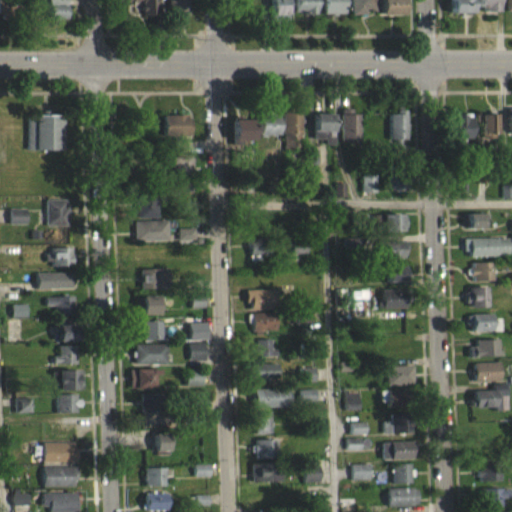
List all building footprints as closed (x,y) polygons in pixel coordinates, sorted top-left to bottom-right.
[(139,23),(155,23),(154,0),(117,0),(117,14),(139,13),(139,23)] [(164,0),(185,0),(186,12),(165,12),(164,0)] [(285,27),(285,0),(268,0),(268,27),(285,27)] [(314,22),(314,1),(292,0),(292,22),(314,22)] [(320,0),(341,0),(342,12),(321,12),(320,0)] [(347,0),(372,0),(373,9),(363,10),(363,12),(348,13),(347,0)] [(470,21),(469,0),(448,0),(449,22),(470,21)] [(495,0),(475,0),(476,19),(496,18),(495,0)] [(378,24),(401,23),(401,4),(378,4),(378,24)] [(0,22),(13,23),(14,6),(0,5),(0,22)] [(64,28),(64,6),(45,6),(44,27),(64,28)] [(298,148),(299,120),(280,119),(280,148),(298,148)] [(357,149),(357,119),(338,119),(338,149),(357,149)] [(387,120),(387,147),(405,147),(405,121),(387,120)] [(311,122),(311,148),(331,147),(330,122),(311,122)] [(469,122),(451,123),(451,147),(470,146),(469,122)] [(26,159),(63,158),(62,123),(25,124),(26,159)] [(161,144),(188,145),(188,124),(161,123),(161,144)] [(494,123),(473,123),(474,133),(478,133),(478,148),(495,148),(494,123)] [(254,143),(274,144),(275,124),(255,124),(254,143)] [(238,129),(237,148),(250,149),(251,130),(238,129)] [(186,164),(166,164),(166,182),(185,183),(186,164)] [(402,181),(385,181),(385,199),(401,200),(402,181)] [(374,183),(359,184),(360,201),(375,200),(374,183)] [(343,191),(332,192),(332,205),(343,205),(343,191)] [(510,193),(500,194),(500,207),(510,207),(510,193)] [(133,227),(154,226),(154,204),(132,204),(133,227)] [(65,233),(66,208),(44,208),(44,233),(65,233)] [(24,232),(25,217),(8,217),(8,232),(24,232)] [(485,221),(465,222),(465,237),(485,236),(485,221)] [(404,237),(404,222),(378,222),(378,236),(404,237)] [(132,250),(165,249),(165,229),(131,230),(132,250)] [(267,263),(267,246),(246,247),(247,270),(257,270),(257,264),(267,263)] [(506,246),(461,247),(462,264),(506,263),(506,246)] [(404,267),(403,249),(379,250),(379,267),(404,267)] [(305,264),(304,251),(288,251),(288,264),(305,264)] [(69,256),(50,256),(50,275),(69,275),(69,256)] [(490,271),(469,271),(469,289),(491,289),(490,271)] [(402,274),(383,275),(384,290),(402,290),(402,274)] [(165,297),(165,277),(137,277),(138,297),(165,297)] [(33,297),(71,298),(71,281),(34,280),(33,297)] [(485,315),(485,296),(465,296),(464,315),(485,315)] [(244,298),(245,318),(273,317),(272,297),(244,298)] [(403,317),(403,298),(379,298),(379,317),(403,317)] [(157,323),(158,305),(134,304),(133,323),(157,323)] [(202,316),(201,304),(187,304),(188,316),(202,316)] [(43,314),(52,314),(52,323),(71,323),(70,305),(42,306),(43,314)] [(24,325),(24,313),(9,313),(9,326),(24,325)] [(294,333),(310,333),(309,320),(293,320),(294,333)] [(274,339),(274,321),(245,322),(246,331),(249,331),(250,343),(259,343),(259,339),(274,339)] [(468,340),(499,339),(499,327),(491,327),(490,322),(467,323),(468,340)] [(56,350),(74,349),(74,327),(55,327),(56,350)] [(155,329),(138,330),(138,349),(156,348),(155,329)] [(186,332),(186,349),(204,348),(204,331),(186,332)] [(253,365),(272,365),(271,348),(253,348),(253,365)] [(466,356),(466,366),(497,364),(496,348),(473,348),(474,355),(466,356)] [(201,351),(185,352),(185,369),(202,368),(201,351)] [(131,353),(132,373),(164,372),(163,352),(131,353)] [(73,372),(73,354),(55,354),(55,365),(49,365),(50,372),(73,372)] [(497,371),(471,372),(472,390),(498,389),(497,371)] [(274,372),(249,373),(250,388),(275,387),(274,372)] [(384,394),(411,393),(411,374),(383,375),(384,394)] [(313,390),(313,376),(298,376),(298,390),(313,390)] [(127,397),(154,397),(153,377),(127,378),(127,397)] [(55,399),(77,398),(77,378),(54,379),(55,399)] [(200,394),(200,378),(183,378),(183,394),(200,394)] [(251,416),(287,415),(287,397),(251,397),(251,416)] [(297,409),(314,408),(313,398),(297,398),(297,409)] [(406,414),(406,398),(378,399),(379,415),(406,414)] [(472,416),(497,416),(497,398),(472,399),(472,416)] [(357,419),(357,400),(341,400),(342,419),(357,419)] [(138,402),(139,421),(161,421),(160,401),(138,402)] [(75,402),(53,403),(53,422),(76,421),(75,402)] [(29,421),(28,407),(12,407),(13,422),(29,421)] [(268,420),(251,421),(251,443),(269,442),(268,420)] [(380,429),(380,442),(406,442),(406,423),(388,423),(388,429),(380,429)] [(363,443),(363,430),(347,431),(348,443),(363,443)] [(40,439),(40,458),(73,458),(73,444),(70,444),(70,439),(40,439)] [(167,443),(151,442),(150,459),(166,460),(167,443)] [(250,448),(251,467),(275,466),(274,447),(250,448)] [(358,447),(343,447),(343,458),(358,458),(358,447)] [(40,471),(73,470),(73,450),(40,451),(40,471)] [(409,468),(409,450),(379,450),(379,468),(409,468)] [(40,483),(40,464),(73,464),(73,478),(70,478),(70,483),(40,483)] [(141,465),(161,465),(162,482),(142,482),(141,465)] [(248,472),(248,490),(277,491),(277,472),(248,472)] [(368,472),(349,473),(349,488),(368,488),(368,472)] [(390,492),(410,492),(409,472),(390,472),(390,492)] [(499,473),(476,472),(475,489),(498,490),(499,473)] [(206,473),(191,473),(191,485),(207,485),(206,473)] [(316,491),(316,473),(300,474),(300,491),(316,491)] [(40,495),(72,495),(72,475),(40,475),(40,495)] [(162,494),(162,484),(168,485),(168,476),(141,476),(141,494),(162,494)] [(39,490),(74,490),(74,509),(46,510),(46,503),(39,503),(39,490)] [(142,490),(164,490),(164,507),(142,507),(142,490)] [(384,511),(415,511),(415,496),(384,497),(384,511)] [(507,496),(478,497),(478,511),(500,511),(500,507),(508,507),(507,496)] [(10,511),(24,511),(25,502),(11,502),(10,511)]
